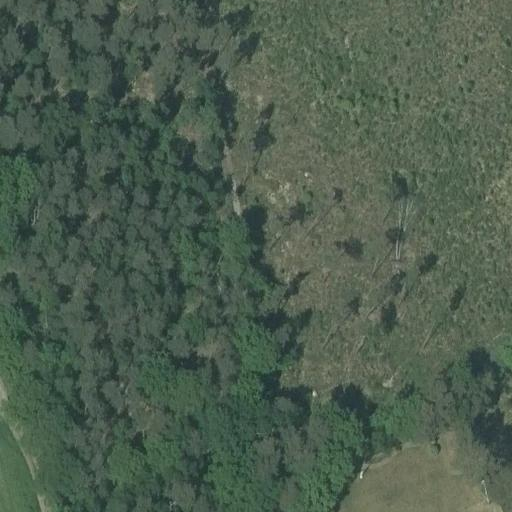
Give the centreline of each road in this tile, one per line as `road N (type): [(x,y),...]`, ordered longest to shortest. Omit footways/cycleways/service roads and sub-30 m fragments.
road 1 (track): [(173,0),(193,36),(295,447)]
road 2 (track): [(90,511),(511,372)]
road 3 (track): [(37,511),(0,383)]
